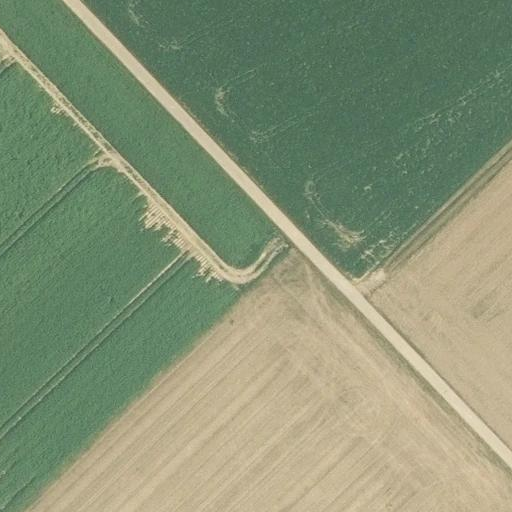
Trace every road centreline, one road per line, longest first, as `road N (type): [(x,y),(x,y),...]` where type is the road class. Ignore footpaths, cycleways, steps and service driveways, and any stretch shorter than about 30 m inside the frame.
road 1 (track): [(511,462),(71,0)]
road 2 (track): [(356,298),(511,151)]
